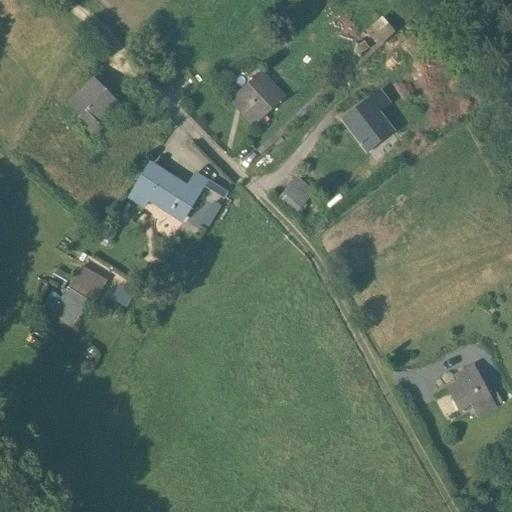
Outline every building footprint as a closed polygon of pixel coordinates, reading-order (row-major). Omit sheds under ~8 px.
[(284,98),(262,75),(255,82),(253,79),(229,101),(253,126),(277,104),(280,107),(282,105),(280,102),(284,98)] [(115,105),(93,83),(68,108),(90,130),(115,105)] [(379,93),(343,122),(367,152),(392,132),(378,114),(389,105),(379,93)] [(190,182),(153,159),(127,201),(140,209),(144,203),(146,204),(148,200),(182,221),(206,183),(194,176),(190,182)] [(297,178),(276,199),(294,217),(314,196),(297,178)] [(108,282),(80,267),(53,314),(73,325),(88,299),(96,304),(108,282)] [(450,388),(447,390),(461,414),(463,413),(462,412),(470,408),(488,398),(472,368),(464,373),(468,380),(450,389),(450,388)] [(488,398),(470,408),(476,418),(494,408),(488,398)]
